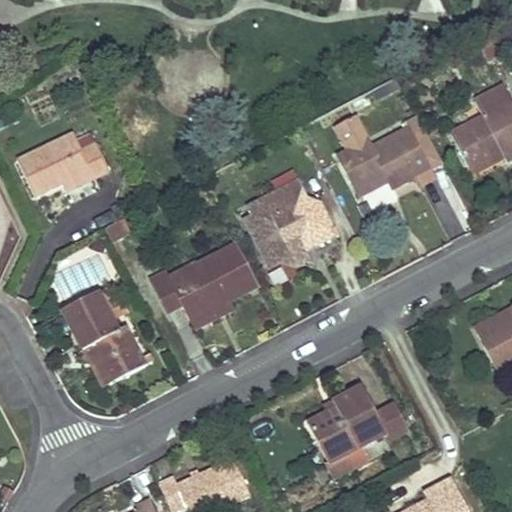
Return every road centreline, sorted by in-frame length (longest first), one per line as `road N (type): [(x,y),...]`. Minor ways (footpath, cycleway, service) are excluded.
road 1 (residential): [(511,240),(79,466)]
road 2 (residential): [(79,466),(15,330),(0,315)]
